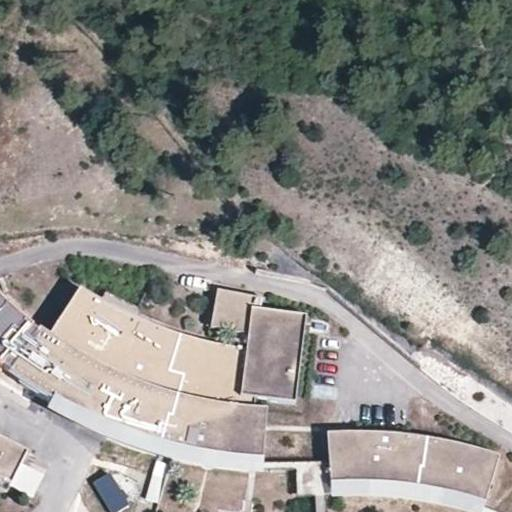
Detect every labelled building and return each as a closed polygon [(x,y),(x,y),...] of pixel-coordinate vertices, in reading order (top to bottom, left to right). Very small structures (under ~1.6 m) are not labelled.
[(128,313),(80,288),(48,340),(16,317),(0,302),(0,368),(21,384),(75,413),(126,435),(161,447),(198,456),(249,461),(258,401),(297,402),(307,312),(252,306),(248,346),(200,338),(170,329),(128,313)] [(28,447),(0,433),(0,488),(5,491),(28,447)] [(369,433),(326,434),(330,488),(394,487),(436,493),(483,503),(500,452),(463,444),(425,436),(369,433)] [(109,511),(126,511),(131,510),(114,475),(95,483),(109,511)] [(150,475),(147,503),(160,504),(164,476),(150,475)] [(319,502),(319,511),(327,511),(327,501),(319,502)]
